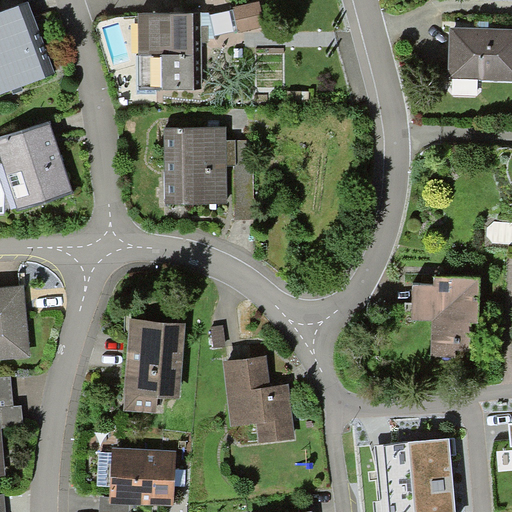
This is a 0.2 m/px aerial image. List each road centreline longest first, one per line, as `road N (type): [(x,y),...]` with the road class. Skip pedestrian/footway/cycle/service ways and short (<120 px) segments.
road 1 (residential): [(308,337),(362,283),(393,207),(398,133),(366,0)]
road 2 (residential): [(104,246),(56,405),(46,511)]
road 3 (residential): [(73,0),(110,200),(104,246)]
road 4 (residential): [(308,337),(206,258),(104,246)]
road 5 (residential): [(332,410),(511,391)]
